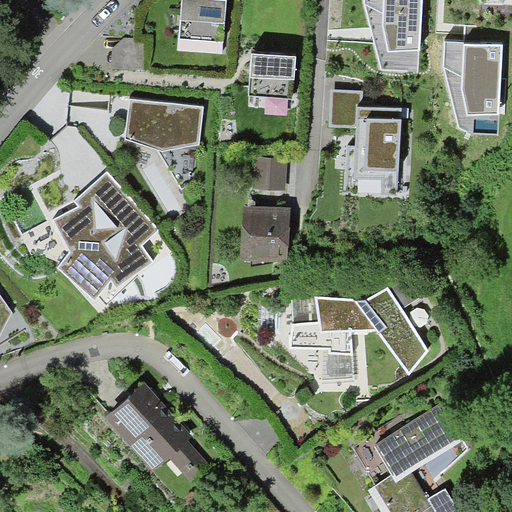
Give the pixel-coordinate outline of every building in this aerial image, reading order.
[(205,0),(174,0),(173,38),(216,40),(217,0),(205,0)] [(420,0),(365,0),(365,2),(382,68),(417,69),(420,0)] [(146,42),(125,41),(117,47),(116,72),(145,73),(146,42)] [(501,46),(447,43),(445,67),(460,126),(470,132),(497,133),(501,46)] [(284,56),(241,54),(240,93),(282,95),(284,56)] [(347,147),(345,192),(398,194),(401,107),(362,105),(363,89),(331,88),(329,125),(356,126),(355,148),(347,147)] [(209,103),(131,95),(127,137),(165,148),(180,185),(195,178),(195,147),(204,145),(209,103)] [(257,157),(255,186),(286,188),(289,159),(257,157)] [(105,177),(81,200),(85,209),(63,219),(80,254),(69,264),(99,295),(117,278),(124,284),(152,257),(140,245),(156,229),(105,177)] [(247,252),(281,254),(284,215),(249,213),(249,212),(248,212),(245,253),(247,253),(247,252)] [(349,330),(351,330),(374,329),(406,373),(426,350),(385,285),(383,286),(384,288),(366,302),(363,298),(312,295),(312,297),(317,297),(318,321),(289,323),(287,348),(326,349),(326,353),(350,355),(349,330)] [(0,322),(8,317),(0,304),(0,322)] [(294,394),(299,402),(309,396),(304,388),(294,394)] [(184,437),(154,403),(153,404),(145,396),(136,393),(130,398),(128,396),(107,415),(152,466),(184,437)] [(344,510),(344,511),(345,511),(449,511),(437,492),(424,500),(404,466),(457,434),(439,405),(405,425),(399,416),(355,442),(378,481),(372,485),(375,491),(344,510)] [(185,467),(191,474),(202,465),(196,457),(185,467)] [(245,511),(236,502),(226,511),(245,511)]
